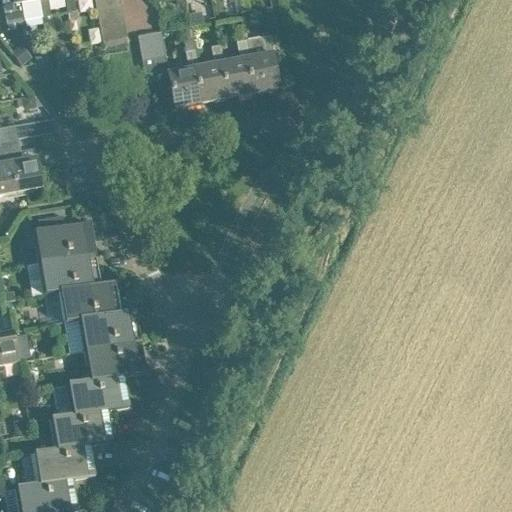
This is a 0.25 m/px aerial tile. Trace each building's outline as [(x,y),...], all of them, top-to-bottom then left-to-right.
[(1,0),(6,27),(41,20),(38,3),(41,2),(40,0),(1,0)] [(47,1),(54,0),(40,0),(41,2),(38,3),(41,20),(50,19),(47,1)] [(73,0),(64,0),(67,16),(76,14),(73,0)] [(93,0),(96,10),(121,5),(119,0),(93,0)] [(96,10),(98,22),(123,17),(121,5),(96,10)] [(207,12),(188,16),(191,28),(210,25),(207,12)] [(98,22),(99,33),(125,28),(123,17),(98,22)] [(99,33),(102,45),(128,40),(125,28),(99,33)] [(149,36),(154,61),(165,59),(160,34),(149,36)] [(137,38),(146,85),(158,83),(155,68),(154,61),(149,36),(137,38)] [(270,38),(246,43),(249,60),(246,61),(252,97),(278,93),(272,57),(274,57),(270,38)] [(240,62),(224,65),(220,65),(227,102),(252,97),(246,61),(249,60),(246,43),(237,45),(240,62)] [(20,48),(11,55),(23,69),(32,62),(20,48)] [(215,66),(198,69),(195,70),(202,107),(227,102),(220,65),(224,65),(221,48),(212,49),(215,66)] [(186,54),(189,71),(168,75),(175,112),(202,107),(195,70),(198,69),(195,52),(186,54)] [(166,65),(165,59),(154,61),(155,68),(166,65)] [(34,98),(22,99),(23,112),(36,110),(34,98)] [(16,128),(5,130),(17,195),(42,191),(37,160),(36,156),(35,150),(20,153),(18,142),(30,140),(27,126),(16,128)] [(0,198),(17,195),(5,130),(0,130),(0,165),(0,167),(0,166),(0,198)] [(39,234),(32,235),(37,266),(95,256),(89,226),(64,230),(62,218),(37,222),(39,234)] [(43,297),(43,296),(100,286),(95,256),(37,266),(37,267),(27,268),(32,299),(43,297)] [(100,286),(43,296),(43,297),(43,298),(49,328),(78,324),(121,316),(117,300),(103,302),(100,286)] [(78,324),(83,353),(140,342),(138,328),(123,330),(121,316),(78,324)] [(14,334),(0,336),(0,386),(7,385),(4,368),(19,365),(19,364),(17,353),(14,334)] [(140,342),(83,353),(88,383),(88,384),(123,377),(123,378),(146,374),(146,373),(143,359),(140,342)] [(30,361),(29,351),(17,353),(19,364),(30,361)] [(88,383),(66,387),(72,419),(106,413),(106,411),(128,407),(126,391),(123,378),(123,377),(88,384),(88,383)] [(72,419),(50,423),(55,452),(89,446),(89,448),(112,443),(111,438),(108,424),(106,413),(72,419)] [(26,423),(12,426),(14,438),(28,435),(26,423)] [(55,452),(32,456),(37,486),(72,481),(94,478),(93,471),(91,456),(89,448),(89,446),(55,452)] [(37,486),(15,491),(17,502),(18,511),(77,511),(76,503),(73,489),(72,481),(37,486)]
